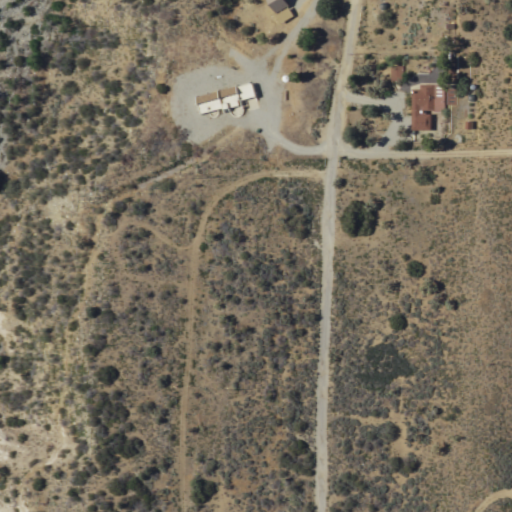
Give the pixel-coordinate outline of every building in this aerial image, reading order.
[(280,23),(277,18),(276,19),(273,14),(269,16),(265,9),(272,5),(269,0),(285,0),(288,5),(287,5),(293,15),(280,23)] [(402,80),(389,80),(389,64),(402,64),(402,80)] [(252,83),(255,95),(240,100),(240,99),(238,100),(239,104),(223,109),(222,107),(201,113),(196,96),(236,85),(236,86),(250,82),(252,83)] [(418,88),(418,83),(442,83),(442,111),(431,111),(431,109),(423,109),(423,113),(428,113),(428,129),(410,129),(410,88),(418,88)] [(455,103),(445,103),(445,83),(454,83),(455,103)]
